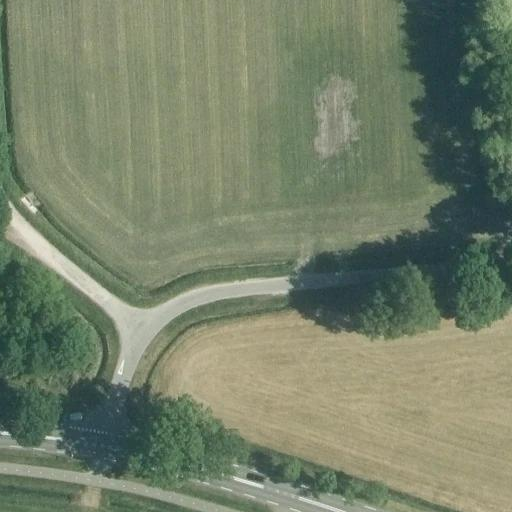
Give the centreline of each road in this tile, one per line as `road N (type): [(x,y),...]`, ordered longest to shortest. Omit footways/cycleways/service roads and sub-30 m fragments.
road 1 (unclassified): [(101,448),(135,344),(183,303),(224,291),(511,261)]
road 2 (secondary): [(334,511),(101,448)]
road 3 (track): [(142,335),(28,241),(0,207)]
